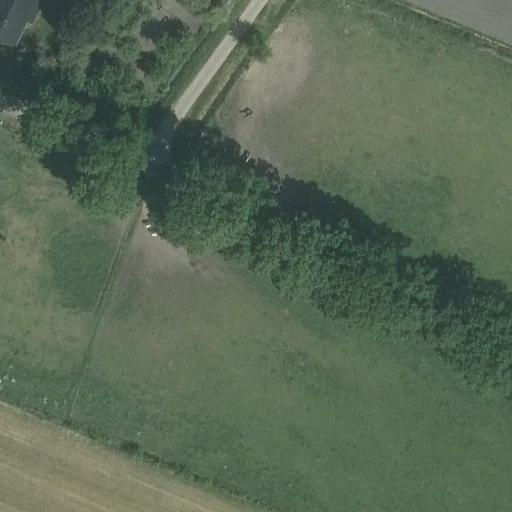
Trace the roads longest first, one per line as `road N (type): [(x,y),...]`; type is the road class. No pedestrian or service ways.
road 1 (unclassified): [(511,363),(140,164)]
road 2 (unclassified): [(140,164),(263,0)]
road 3 (unclassified): [(0,104),(140,164)]
